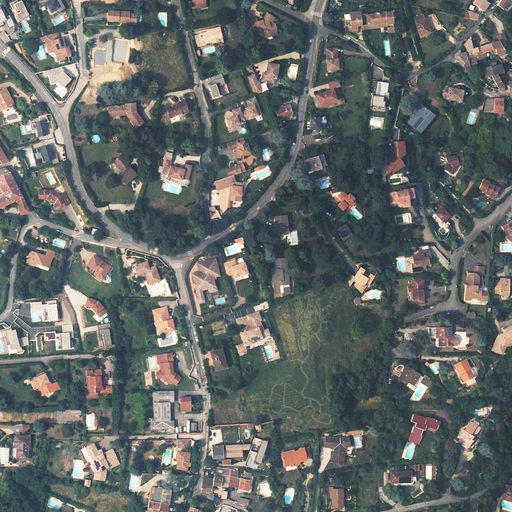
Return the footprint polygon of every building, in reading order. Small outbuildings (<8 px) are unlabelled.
[(19,0),(17,1),(16,0),(13,0),(9,2),(11,8),(17,5),(19,11),(15,13),(18,18),(28,14),(20,0),(19,0)] [(49,0),(39,0),(40,0),(37,1),(39,8),(46,4),(51,12),(55,10),(59,8),(61,11),(65,9),(59,0),(57,0),(55,1),(54,0),(52,0),(50,1),(49,0)] [(487,1),(485,0),(477,0),(478,0),(479,1),(478,4),(485,10),(489,4),(487,1)] [(130,13),(108,11),(108,18),(113,18),(113,21),(122,21),(122,23),(129,23),(129,21),(136,21),(136,15),(130,14),(130,13)] [(394,11),(391,12),(391,13),(393,31),(386,32),(387,34),(397,33),(394,11)] [(267,33),(273,32),(272,30),(275,29),(274,23),(271,22),(271,20),(274,16),(267,12),(265,17),(265,22),(263,22),(263,21),(256,22),(256,19),(249,20),(250,27),(256,26),(257,26),(257,31),(260,31),(261,34),(266,36),(267,33)] [(360,12),(350,13),(351,27),(352,29),(357,29),(362,28),(362,27),(371,26),(372,28),(374,27),(376,25),(385,24),(386,28),(386,32),(393,31),(391,13),(386,14),(386,13),(374,15),(374,16),(365,17),(365,16),(360,17),(360,12)] [(429,33),(425,20),(423,20),(422,15),(414,18),(418,32),(421,31),(422,35),(429,33)] [(213,44),(223,42),(219,28),(210,30),(210,32),(195,36),(197,42),(205,40),(205,43),(213,41),(213,44)] [(55,32),(45,35),(49,51),(53,50),(60,54),(59,56),(60,60),(65,59),(65,57),(71,56),(68,43),(67,43),(64,41),(65,41),(64,37),(57,39),(55,32)] [(124,58),(125,50),(120,49),(120,46),(121,35),(113,34),(112,42),(114,42),(114,49),(109,49),(105,48),(105,47),(92,45),(91,54),(97,54),(97,56),(104,57),(105,53),(108,53),(108,58),(112,59),(119,59),(119,58),(124,58)] [(504,49),(502,45),(508,43),(504,35),(498,37),(500,42),(490,44),(493,50),(494,55),(499,54),(505,52),(504,50),(504,49)] [(487,45),(477,47),(478,51),(473,53),(474,55),(476,61),(478,60),(481,59),(483,68),(497,65),(496,62),(493,63),(492,60),(488,61),(486,57),(484,58),(482,53),(493,50),(490,44),(487,45)] [(477,47),(472,48),(472,45),(470,46),(471,48),(465,52),(469,57),(474,55),(473,53),(478,51),(477,47)] [(336,64),(335,49),(326,50),(327,63),(326,63),(326,68),(330,67),(330,69),(337,69),(336,64)] [(455,57),(463,67),(469,57),(465,52),(461,55),(460,51),(459,51),(455,55),(455,57)] [(463,67),(466,71),(476,67),(473,63),(469,57),(463,67)] [(262,75),(261,80),(273,82),(275,80),(275,77),(276,77),(278,64),(268,62),(266,72),(264,72),(264,75),(262,75)] [(251,63),(243,65),(246,72),(253,70),(251,63)] [(340,64),(336,64),(337,69),(330,69),(331,73),(341,72),(340,64)] [(492,77),(500,91),(504,92),(505,91),(504,88),(506,86),(503,79),(505,78),(501,65),(497,65),(483,68),(482,69),(484,75),(486,77),(492,77)] [(60,86),(69,83),(64,66),(44,71),(45,76),(48,75),(51,84),(59,82),(60,86)] [(220,96),(218,89),(221,88),(221,86),(226,84),(222,72),(210,76),(212,83),(209,85),(213,98),(220,96)] [(387,83),(374,82),(372,100),(371,106),(384,108),(385,98),(383,98),(383,93),(386,93),(387,83)] [(330,89),(316,95),(321,105),(336,99),(331,89),(337,86),(336,83),(329,86),(330,89)] [(463,89),(448,87),(446,97),(446,98),(461,101),(463,89)] [(0,106),(1,109),(11,104),(3,89),(0,90),(0,106)] [(254,96),(245,99),(248,105),(249,107),(246,109),(246,110),(241,112),(242,113),(244,119),(257,114),(254,108),(258,107),(254,96)] [(169,115),(187,109),(183,98),(165,104),(169,115)] [(485,113),(502,113),(502,100),(501,100),(494,99),(494,100),(485,100),(485,113)] [(130,110),(130,103),(123,103),(123,105),(115,106),(115,105),(112,105),(112,106),(105,107),(106,114),(117,113),(118,115),(124,115),(134,127),(141,122),(134,112),(134,110),(130,110)] [(289,104),(276,109),(279,117),(291,113),(289,104)] [(432,114),(421,105),(414,114),(414,115),(408,123),(418,131),(432,114)] [(242,113),(240,107),(233,109),(236,117),(234,117),(233,117),(228,119),(231,127),(235,125),(236,129),(240,127),(238,121),(244,119),(242,113)] [(31,131),(36,129),(37,132),(38,137),(46,135),(45,130),(44,130),(43,123),(48,122),(46,115),(38,117),(39,122),(29,124),(31,131)] [(320,118),(310,117),(310,129),(320,130),(320,124),(321,124),(325,122),(324,117),(320,118)] [(236,146),(240,155),(250,151),(247,146),(246,146),(243,139),(237,142),(236,140),(227,143),(228,148),(236,146)] [(390,168),(401,161),(397,156),(398,155),(398,152),(402,152),(402,139),(392,140),(393,149),(395,153),(388,158),(387,157),(384,172),(390,168)] [(51,154),(48,145),(36,149),(38,153),(40,152),(41,157),(43,162),(52,159),(54,164),(59,162),(56,153),(51,154)] [(166,175),(181,179),(181,178),(187,179),(190,164),(184,162),(183,167),(169,164),(171,153),(164,151),(163,158),(164,158),(163,165),(161,172),(166,173),(166,175)] [(457,161),(466,160),(466,153),(465,151),(456,152),(456,154),(450,154),(450,157),(445,162),(450,166),(451,165),(455,168),(457,165),(457,161)] [(134,175),(128,166),(126,167),(124,164),(126,162),(120,154),(111,162),(117,170),(119,168),(121,172),(116,175),(123,184),(134,175)] [(316,157),(303,161),(305,171),(310,169),(311,171),(319,169),(316,157)] [(401,161),(390,168),(392,171),(403,164),(401,161)] [(226,168),(228,176),(233,174),(245,170),(243,162),(226,168)] [(28,209),(9,172),(3,173),(0,174),(0,208),(17,200),(21,215),(25,213),(29,212),(28,209)] [(228,176),(215,180),(218,188),(228,184),(229,182),(231,183),(229,198),(240,199),(241,191),(241,185),(243,185),(243,181),(236,180),(233,174),(228,176)] [(484,193),(489,196),(490,195),(495,197),(499,189),(494,186),(492,186),(493,183),(489,182),(483,180),(479,189),(484,192),(484,193)] [(387,191),(388,195),(390,195),(390,200),(397,199),(401,201),(401,205),(408,204),(408,200),(405,198),(406,196),(407,196),(413,195),(411,186),(401,188),(401,189),(387,191)] [(337,187),(330,189),(331,196),(335,195),(342,202),(337,206),(342,211),(346,206),(349,209),(354,204),(351,202),(354,199),(349,195),(347,197),(337,187)] [(51,199),(53,200),(54,201),(57,205),(60,204),(61,203),(59,200),(63,198),(67,204),(70,202),(64,191),(59,193),(51,190),(38,189),(38,198),(46,198),(50,200),(51,199)] [(227,199),(227,194),(222,194),(222,193),(220,193),(219,207),(229,208),(230,199),(227,199)] [(390,195),(388,195),(389,202),(395,201),(401,205),(401,201),(397,199),(390,200),(390,195)] [(439,207),(433,212),(440,221),(447,216),(443,211),(446,209),(441,202),(438,205),(439,207)] [(310,206),(308,208),(314,215),(316,213),(310,206)] [(277,229),(277,234),(278,234),(283,234),(283,232),(287,232),(286,215),(276,216),(277,229)] [(511,222),(502,226),(507,237),(510,241),(511,240),(511,222)] [(332,232),(337,240),(341,237),(342,238),(351,232),(346,225),(337,231),(336,229),(332,232)] [(277,234),(277,229),(268,229),(268,237),(278,236),(278,234),(277,234)] [(353,234),(351,232),(342,238),(344,241),(353,234)] [(29,252),(26,259),(31,261),(33,265),(37,263),(43,265),(44,262),(49,264),(51,258),(52,258),(54,251),(47,249),(44,255),(35,252),(33,253),(29,252)] [(429,249),(418,251),(419,255),(412,256),(414,264),(411,265),(413,272),(422,270),(421,266),(425,266),(429,265),(428,258),(430,257),(429,249)] [(102,261),(93,255),(87,265),(95,270),(94,272),(101,277),(104,276),(109,268),(109,266),(104,263),(103,264),(101,263),(102,261)] [(287,280),(285,258),(275,259),(276,263),(274,263),(275,268),(276,267),(276,273),(273,273),(273,281),(277,281),(277,284),(283,283),(283,280),(287,280)] [(214,259),(199,263),(201,272),(198,273),(190,274),(192,283),(196,282),(197,285),(195,285),(193,288),(196,299),(202,298),(200,291),(207,289),(208,293),(216,291),(215,287),(214,287),(212,280),(213,278),(218,277),(214,259)] [(233,260),(222,265),(226,277),(233,274),(234,278),(238,276),(238,275),(242,274),(243,275),(247,273),(243,263),(235,265),(233,260)] [(160,280),(156,267),(149,269),(149,267),(147,261),(132,266),(136,278),(146,274),(149,284),(160,280)] [(351,273),(347,274),(350,284),(354,279),(357,281),(355,284),(360,289),(366,280),(369,282),(373,277),(369,275),(367,277),(361,273),(364,269),(361,266),(354,276),(351,273)] [(478,289),(478,287),(479,287),(480,278),(477,275),(469,274),(468,286),(470,288),(467,291),(466,296),(471,296),(473,298),(479,299),(484,304),(487,305),(488,293),(481,292),(482,290),(478,289)] [(509,295),(510,287),(509,287),(509,281),(509,279),(501,279),(500,281),(500,283),(496,283),(495,293),(500,293),(500,294),(509,295)] [(412,291),(414,301),(419,300),(419,304),(424,304),(423,293),(423,290),(424,290),(424,289),(424,286),(414,287),(415,290),(412,291)] [(92,296),(85,303),(100,318),(107,311),(92,296)] [(174,329),(172,318),(169,319),(166,307),(152,310),(154,318),(156,318),(159,328),(164,327),(165,332),(174,329)] [(251,323),(250,324),(251,327),(252,330),(248,331),(240,334),(244,344),(240,345),(242,353),(247,351),(245,346),(254,343),(253,342),(262,338),(262,337),(266,336),(264,331),(260,320),(262,320),(259,312),(248,316),(251,323)] [(156,318),(154,318),(158,333),(165,332),(164,327),(159,328),(156,318)] [(97,325),(99,347),(111,345),(109,324),(97,325)] [(498,353),(501,354),(504,348),(506,347),(511,344),(511,327),(505,331),(506,333),(507,335),(499,339),(498,339),(499,341),(496,342),(492,351),(498,353)] [(451,338),(451,328),(436,328),(436,338),(439,338),(439,340),(439,341),(439,346),(447,345),(447,347),(454,347),(454,338),(451,338)] [(27,336),(18,338),(16,329),(1,331),(2,336),(7,336),(9,348),(10,352),(22,350),(21,346),(29,344),(27,336)] [(60,349),(70,348),(69,331),(45,333),(45,340),(60,339),(60,349)] [(225,367),(223,358),(224,358),(222,350),(217,351),(211,352),(216,371),(220,370),(219,368),(225,367)] [(172,353),(156,354),(157,364),(160,364),(160,371),(156,371),(157,382),(179,380),(179,373),(174,373),(172,353)] [(225,367),(219,368),(220,370),(220,371),(228,369),(225,358),(224,358),(223,358),(225,367)] [(461,375),(465,381),(473,376),(469,368),(469,367),(464,359),(454,365),(459,374),(460,373),(461,375)] [(404,373),(403,375),(401,374),(397,379),(406,384),(407,382),(413,386),(417,380),(414,379),(417,374),(406,367),(403,372),(404,373)] [(90,376),(90,385),(87,385),(86,386),(86,393),(89,393),(96,392),(95,390),(98,390),(98,392),(98,393),(105,393),(104,383),(101,383),(100,376),(102,376),(102,372),(93,372),(84,373),(84,376),(87,376),(90,376)] [(42,395),(52,390),(53,392),(60,389),(57,382),(51,385),(47,377),(46,377),(44,373),(28,380),(30,387),(37,383),(42,395)] [(36,386),(40,395),(42,395),(37,383),(30,387),(31,388),(36,386)] [(170,418),(170,401),(173,400),(172,391),(153,391),(154,418),(170,418)] [(190,398),(180,398),(181,411),(187,411),(187,409),(191,409),(190,398)] [(439,422),(426,417),(426,418),(413,414),(410,421),(416,423),(414,426),(413,426),(409,440),(418,443),(423,429),(424,430),(426,425),(437,429),(439,422)] [(170,418),(154,418),(150,418),(150,421),(150,429),(174,428),(173,420),(170,421),(170,418)] [(460,438),(469,443),(472,438),(469,436),(472,430),(473,430),(477,424),(471,421),(460,438)] [(31,447),(32,437),(17,436),(17,444),(19,445),(18,457),(27,458),(28,451),(28,447),(30,447),(31,447)] [(343,448),(353,444),(349,436),(341,439),(326,437),(325,447),(338,448),(336,463),(345,464),(347,453),(343,452),(343,448)] [(189,439),(179,439),(178,446),(186,447),(187,447),(189,439)] [(115,454),(105,459),(102,453),(101,454),(99,450),(97,451),(93,443),(85,447),(89,455),(90,454),(92,458),(93,460),(95,462),(98,470),(95,471),(95,473),(94,478),(105,480),(106,470),(105,468),(110,465),(111,467),(120,463),(115,454)] [(223,450),(223,445),(222,445),(222,443),(221,443),(221,445),(206,446),(206,451),(212,451),(213,458),(223,457),(223,450)] [(238,444),(232,444),(225,445),(225,450),(223,450),(223,457),(242,455),(242,449),(241,444),(238,444)] [(185,449),(177,447),(175,458),(177,459),(176,468),(186,470),(187,461),(189,453),(184,452),(185,449)] [(307,457),(305,447),(301,448),(301,449),(295,451),(294,449),(282,452),(285,464),(289,464),(289,462),(291,462),(292,465),(298,464),(297,462),(297,460),(299,460),(301,461),(308,459),(307,457)] [(101,449),(99,450),(101,454),(102,453),(105,459),(115,454),(112,449),(103,453),(101,449)] [(214,473),(230,475),(237,476),(238,469),(238,468),(234,468),(234,469),(232,469),(225,468),(215,467),(214,473)] [(244,478),(239,476),(237,476),(230,475),(229,484),(239,486),(239,487),(248,490),(249,485),(250,480),(248,479),(249,472),(245,471),(245,473),(244,478)] [(410,482),(409,471),(389,472),(389,480),(394,480),(395,480),(395,479),(397,479),(397,483),(406,482),(410,482)] [(212,484),(229,486),(229,484),(230,475),(214,473),(213,478),(213,482),(212,484)] [(212,484),(213,482),(213,478),(203,478),(203,483),(202,483),(201,491),(211,491),(212,484)] [(511,486),(506,484),(503,498),(511,501),(511,500),(511,486)] [(167,511),(170,489),(171,488),(170,486),(165,485),(164,486),(163,488),(156,487),(155,494),(150,493),(148,507),(148,508),(158,509),(167,511)] [(332,492),(332,507),(343,506),(343,504),(343,489),(333,489),(333,487),(329,487),(329,492),(332,492)] [(247,498),(238,496),(237,503),(246,505),(247,498)] [(495,504),(487,503),(486,510),(494,511),(495,504)]
